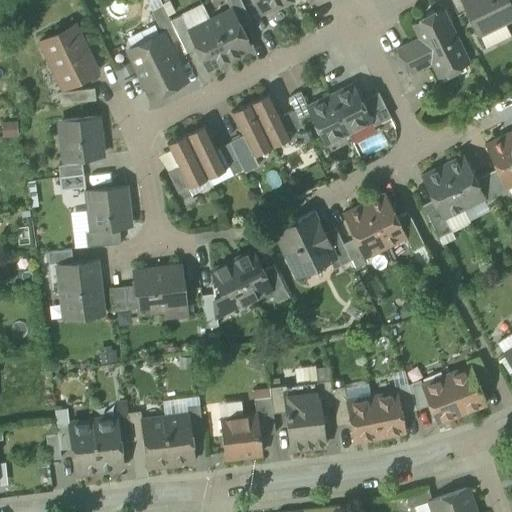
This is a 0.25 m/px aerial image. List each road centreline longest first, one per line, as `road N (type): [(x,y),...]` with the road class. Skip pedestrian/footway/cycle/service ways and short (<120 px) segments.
road 1 (residential): [(479,446),(359,474),(217,492)]
road 2 (residential): [(359,23),(135,133)]
road 3 (residential): [(419,152),(359,23)]
road 4 (residential): [(217,492),(84,511)]
road 5 (residential): [(135,133),(166,252)]
